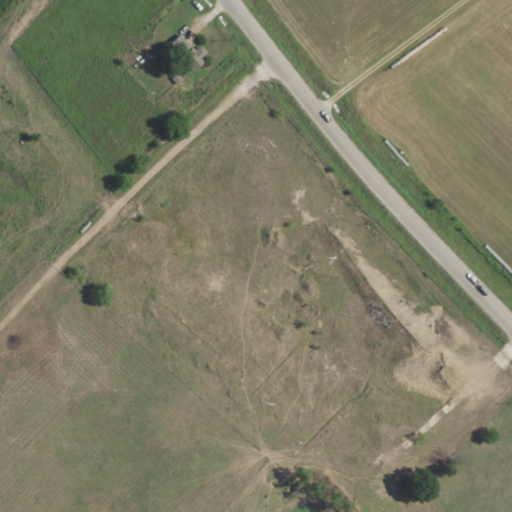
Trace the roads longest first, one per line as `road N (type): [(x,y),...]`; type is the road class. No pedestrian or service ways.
road 1 (secondary): [(237,0),(419,223),(511,319)]
road 2 (residential): [(454,0),(321,109)]
